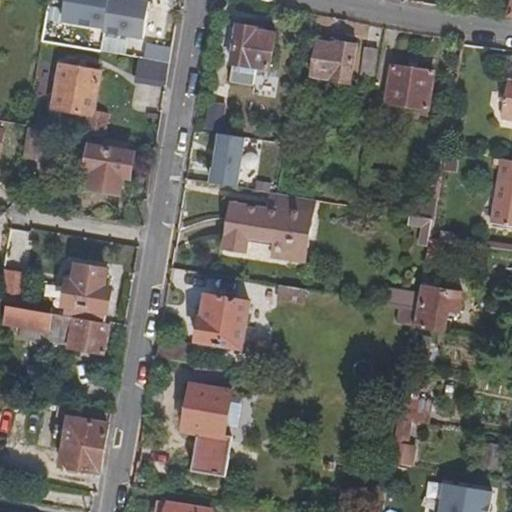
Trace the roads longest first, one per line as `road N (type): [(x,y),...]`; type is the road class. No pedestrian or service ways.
road 1 (residential): [(108,511),(156,239)]
road 2 (residential): [(156,239),(194,0)]
road 3 (residential): [(318,0),(511,31)]
road 4 (residential): [(156,239),(17,217)]
